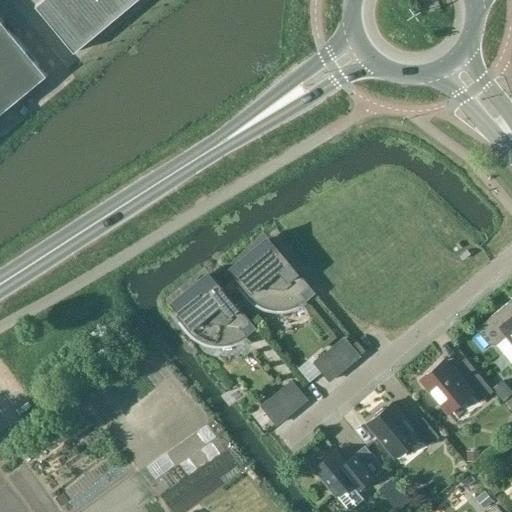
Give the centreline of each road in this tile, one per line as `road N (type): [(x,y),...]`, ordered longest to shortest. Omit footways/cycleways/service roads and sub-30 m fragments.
road 1 (tertiary): [(0,285),(360,50)]
road 2 (residential): [(511,256),(293,433)]
